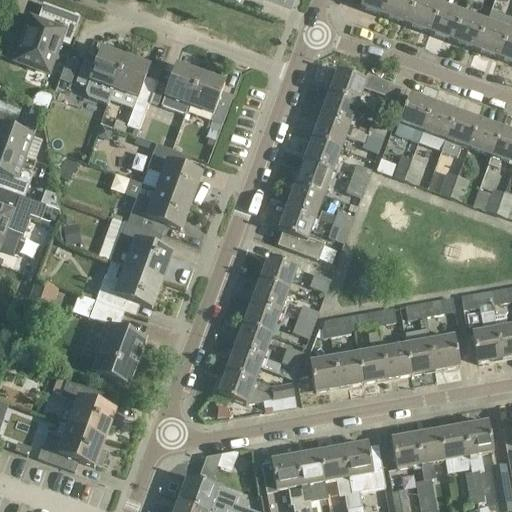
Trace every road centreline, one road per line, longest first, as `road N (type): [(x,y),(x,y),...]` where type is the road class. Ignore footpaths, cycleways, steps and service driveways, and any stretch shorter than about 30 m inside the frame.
road 1 (residential): [(159,431),(294,76)]
road 2 (residential): [(159,431),(193,442),(511,386)]
road 3 (residential): [(511,101),(309,35)]
road 4 (residential): [(294,76),(103,4)]
